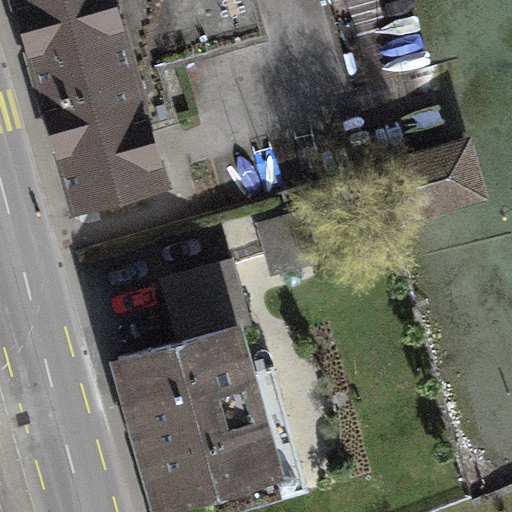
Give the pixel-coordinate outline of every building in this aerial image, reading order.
[(10,0),(66,213),(168,187),(136,62),(254,32),(245,0),(10,0)] [(495,200),(477,137),(391,161),(409,224),(495,200)] [(306,211),(260,224),(275,279),(322,265),(306,211)] [(230,260),(163,280),(174,319),(241,300),(230,260)] [(232,325),(114,355),(153,508),(271,478),(232,325)]
